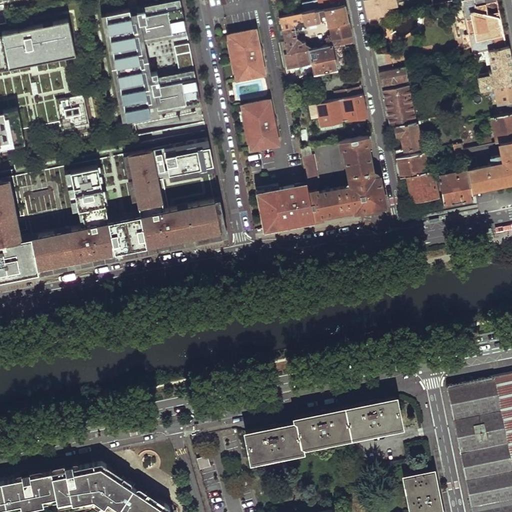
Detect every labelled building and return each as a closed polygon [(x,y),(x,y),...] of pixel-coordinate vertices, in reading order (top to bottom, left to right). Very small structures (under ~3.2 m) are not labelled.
[(131,17),(182,6),(180,0),(166,0),(129,8),(131,17)] [(316,0),(317,2),(303,5),(303,11),(314,8),(345,2),(344,0),(316,0)] [(363,0),(366,8),(368,17),(398,11),(397,9),(386,11),(385,9),(396,6),(395,0),(363,0)] [(459,0),(470,54),(474,53),(495,49),(492,37),(503,35),(496,0),(459,0)] [(345,2),(314,8),(303,11),(280,15),(287,52),(307,49),(305,41),(299,42),(297,35),(299,34),(297,30),(296,30),(295,22),(304,21),(304,22),(306,23),(320,20),(321,18),(329,24),(349,21),(347,12),(345,2)] [(184,17),(182,6),(131,17),(129,8),(105,12),(127,118),(150,113),(149,104),(156,102),(157,107),(200,99),(188,40),(184,17)] [(368,17),(369,27),(386,24),(385,20),(398,17),(398,11),(368,17)] [(127,118),(105,12),(101,13),(122,119),(127,118)] [(68,18),(0,31),(0,78),(11,77),(15,95),(0,97),(0,145),(24,141),(22,128),(60,121),(62,133),(90,127),(83,93),(72,95),(64,54),(75,52),(68,18)] [(349,21),(329,24),(332,37),(336,37),(351,34),(350,28),(349,21)] [(255,29),(228,34),(230,42),(232,41),(238,70),(235,71),(237,79),(264,73),(261,57),(257,58),(256,55),(258,55),(259,53),(259,51),(259,50),(258,49),(257,48),(255,48),(254,46),(258,45),(255,29)] [(392,60),(462,50),(460,33),(381,45),(384,68),(393,67),(392,60)] [(336,37),(337,43),(353,40),(351,34),(336,37)] [(230,42),(227,42),(233,71),(235,71),(238,70),(232,41),(230,42)] [(287,53),(285,53),(287,67),(312,62),(314,74),(336,70),(332,44),(307,49),(287,52),(287,53)] [(475,75),(478,88),(480,88),(487,86),(493,85),(511,81),(511,67),(511,64),(508,46),(495,49),(474,53),(476,60),(488,58),(491,72),(475,75)] [(380,81),(381,84),(405,79),(403,73),(411,71),(410,66),(378,72),(380,81)] [(0,97),(15,95),(11,77),(0,78),(0,97)] [(511,81),(493,85),(497,103),(511,100),(511,81)] [(385,108),(389,125),(395,124),(414,120),(428,117),(428,114),(420,115),(419,111),(412,111),(407,84),(382,89),(385,108)] [(362,86),(347,88),(348,95),(363,93),(362,86)] [(335,90),(336,98),(348,95),(347,88),(335,90)] [(292,106),(295,122),(312,119),(312,117),(315,117),(318,131),(343,126),(343,119),(368,114),(363,93),(348,95),(336,98),(292,106)] [(201,103),(200,99),(157,107),(156,102),(149,104),(150,113),(201,103)] [(242,105),(243,112),(246,112),(252,141),(249,142),(251,149),(278,144),(275,127),(271,128),(270,126),(272,125),(273,124),(273,122),(273,120),(272,119),(270,119),(269,119),(268,116),(272,116),(269,99),(242,105)] [(243,112),(241,113),(247,142),(249,142),(252,141),(246,112),(243,112)] [(491,116),(495,141),(497,141),(511,138),(511,112),(509,113),(491,116)] [(394,149),(395,157),(420,150),(414,120),(395,124),(397,136),(401,136),(403,147),(394,149)] [(308,190),(313,219),(329,216),(329,214),(348,210),(348,212),(358,210),(386,205),(383,191),(380,174),(374,175),(368,144),(370,144),(368,134),(340,139),(342,149),(344,149),(351,185),(321,190),(316,191),(316,188),(308,190)] [(209,145),(208,137),(152,148),(153,153),(164,150),(164,149),(175,147),(176,152),(187,149),(186,145),(196,143),(197,147),(209,145)] [(465,168),(469,188),(511,179),(511,138),(497,141),(500,160),(465,168)] [(227,232),(220,196),(164,208),(159,182),(154,183),(152,171),(168,168),(169,173),(213,164),(209,145),(197,147),(196,143),(186,145),(187,149),(176,152),(175,147),(164,149),(164,150),(153,153),(152,148),(128,153),(133,175),(133,178),(138,199),(139,206),(143,205),(144,212),(140,213),(147,248),(158,246),(208,236),(227,232)] [(300,147),(301,155),(311,154),(309,145),(300,147)] [(431,148),(433,163),(435,163),(453,160),(450,145),(431,148)] [(397,167),(399,176),(405,175),(426,171),(422,150),(420,150),(395,157),(397,167)] [(127,176),(133,175),(128,153),(123,154),(127,176)] [(306,182),(308,190),(316,188),(316,191),(321,190),(314,153),(311,154),(301,155),(306,182)] [(102,257),(115,255),(108,219),(104,220),(103,213),(107,212),(97,164),(70,170),(78,208),(81,208),(84,224),(81,224),(20,237),(17,237),(13,219),(17,218),(8,177),(0,178),(0,277),(13,275),(69,264),(102,257)] [(213,164),(169,173),(170,178),(214,169),(213,164)] [(157,175),(169,173),(168,168),(152,171),(154,183),(159,182),(157,175)] [(437,173),(442,202),(471,196),(469,188),(465,168),(437,173)] [(72,209),(78,208),(70,170),(64,171),(72,209)] [(405,175),(410,201),(436,195),(431,170),(426,171),(405,175)] [(132,200),(138,199),(133,178),(128,179),(132,200)] [(264,228),(313,219),(308,190),(306,182),(279,187),(278,186),(257,190),(264,228)] [(140,250),(147,248),(140,213),(108,219),(115,255),(119,254),(140,250)] [(511,511),(511,371),(471,380),(448,385),(465,467),(473,511),(511,511)] [(379,401),(345,408),(350,435),(404,425),(398,397),(379,401)] [(327,412),(295,418),(296,422),(301,446),(350,435),(345,408),(327,412)] [(271,427),(246,432),(252,460),(302,450),(301,446),(296,422),(271,427)] [(197,457),(200,468),(210,465),(207,454),(197,457)] [(71,462),(72,465),(101,459),(107,463),(104,467),(161,504),(163,501),(169,504),(171,511),(174,511),(172,504),(156,493),(154,495),(115,469),(116,467),(100,456),(78,460),(78,459),(70,461),(71,462)] [(0,506),(20,502),(21,506),(21,507),(43,502),(42,497),(55,495),(56,499),(57,499),(71,497),(71,500),(93,496),(117,511),(171,511),(169,504),(163,501),(161,504),(104,467),(107,463),(101,459),(72,465),(71,462),(70,461),(65,462),(64,463),(64,464),(64,467),(29,474),(28,471),(27,470),(21,471),(20,472),(21,476),(0,479),(0,506)] [(64,464),(28,471),(29,474),(64,467),(64,464)] [(404,476),(411,511),(440,511),(438,498),(433,470),(404,476)] [(0,479),(21,476),(20,472),(21,471),(13,472),(13,473),(0,476),(0,479)]
